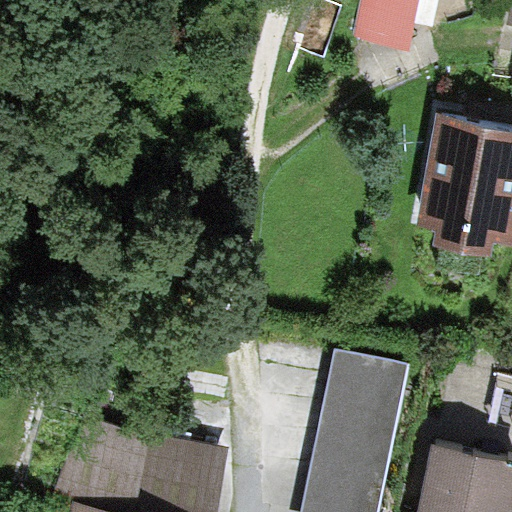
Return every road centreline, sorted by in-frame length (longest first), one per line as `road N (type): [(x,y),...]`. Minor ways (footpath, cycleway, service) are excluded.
road 1 (track): [(239,350),(229,263),(281,0)]
road 2 (track): [(251,149),(413,57)]
